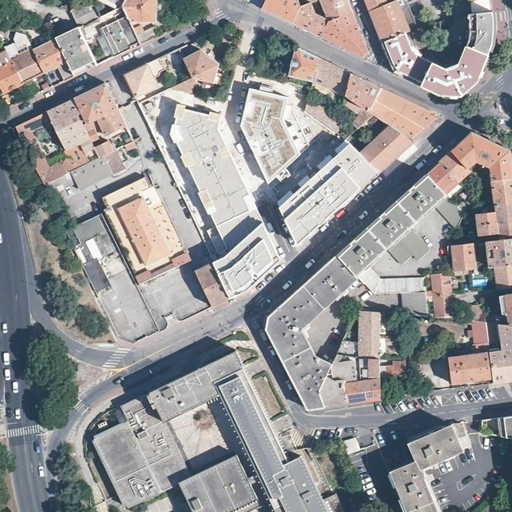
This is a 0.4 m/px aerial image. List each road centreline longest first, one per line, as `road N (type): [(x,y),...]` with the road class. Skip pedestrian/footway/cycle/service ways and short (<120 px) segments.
road 1 (residential): [(511,403),(363,423),(304,420),(246,310)]
road 2 (tertiary): [(246,310),(460,115)]
road 3 (residential): [(0,125),(223,18),(233,3)]
road 4 (unknown): [(199,260),(106,74)]
road 5 (primary): [(143,359),(84,354),(57,335),(10,254)]
road 6 (primary): [(37,498),(67,421),(143,359)]
road 7 (primary): [(37,498),(15,328)]
road 8 (residential): [(375,72),(233,3)]
